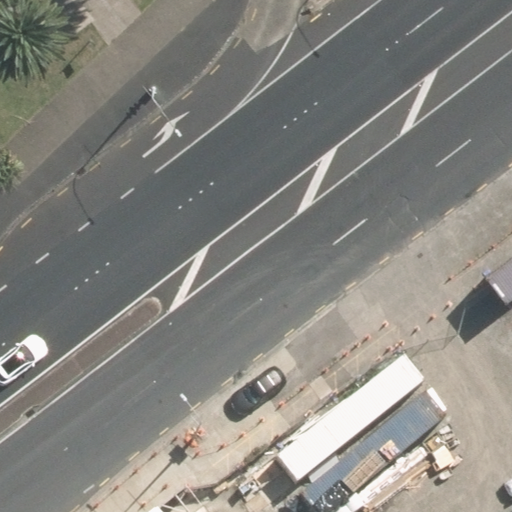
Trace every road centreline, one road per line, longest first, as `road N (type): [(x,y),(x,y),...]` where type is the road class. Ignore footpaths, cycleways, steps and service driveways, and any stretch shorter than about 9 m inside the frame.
road 1 (trunk): [(292,202),(156,371),(0,498)]
road 2 (trunk): [(0,350),(51,313),(166,254),(292,202)]
road 3 (trunk): [(292,202),(511,30)]
road 4 (residential): [(292,202),(297,0)]
